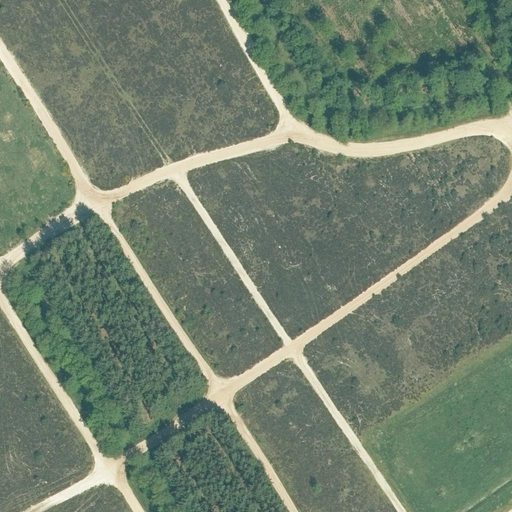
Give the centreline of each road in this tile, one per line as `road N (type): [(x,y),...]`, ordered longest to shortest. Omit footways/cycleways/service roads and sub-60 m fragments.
road 1 (track): [(33,511),(221,396),(511,191)]
road 2 (track): [(0,49),(293,511)]
road 3 (track): [(401,511),(173,169)]
road 4 (track): [(511,138),(507,125),(375,150),(310,140),(292,125),(222,0)]
road 5 (track): [(0,264),(159,175),(298,133)]
road 6 (track): [(0,295),(138,511)]
